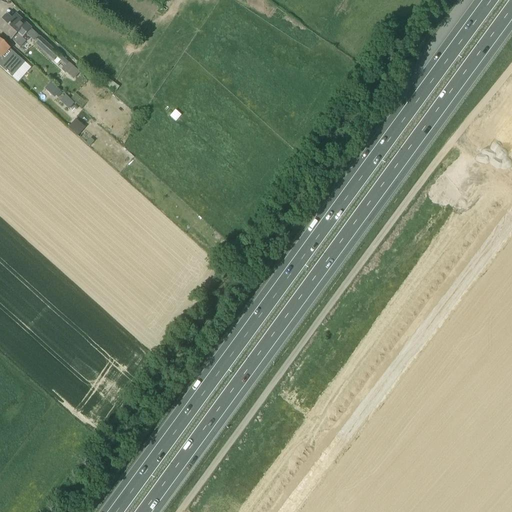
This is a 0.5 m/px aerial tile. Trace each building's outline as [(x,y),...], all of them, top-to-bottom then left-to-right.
[(22,38),(25,34),(30,29),(16,15),(12,19),(8,15),(3,20),(0,23),(0,30),(11,40),(16,44),(19,48),(26,41),(22,38)] [(401,39),(411,46),(418,35),(408,28),(401,39)] [(35,39),(34,41),(34,42),(33,44),(46,56),(46,57),(51,62),(52,61),(59,54),(39,36),(36,40),(35,39)] [(0,67),(11,78),(25,63),(0,40),(0,67)] [(68,62),(61,70),(65,73),(66,73),(73,79),(79,72),(68,62)] [(56,96),(60,91),(51,82),(44,89),(54,98),(56,96)] [(65,93),(60,99),(68,107),(74,101),(65,93)] [(68,128),(78,136),(85,128),(76,119),(68,128)]
